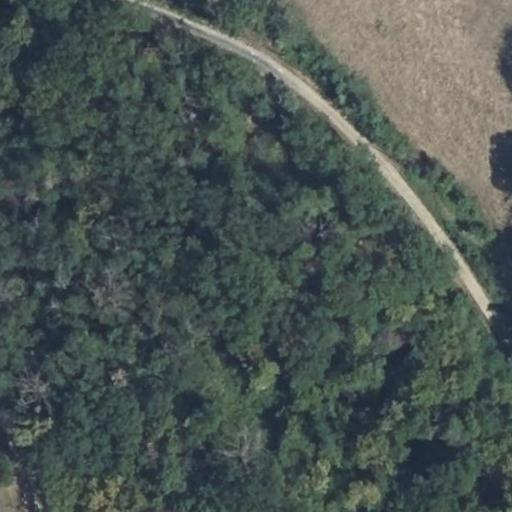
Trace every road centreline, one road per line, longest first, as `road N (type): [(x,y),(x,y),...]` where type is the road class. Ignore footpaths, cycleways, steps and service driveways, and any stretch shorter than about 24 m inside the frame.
road 1 (unclassified): [(511,330),(253,51),(115,0)]
road 2 (track): [(35,511),(16,427),(0,398)]
